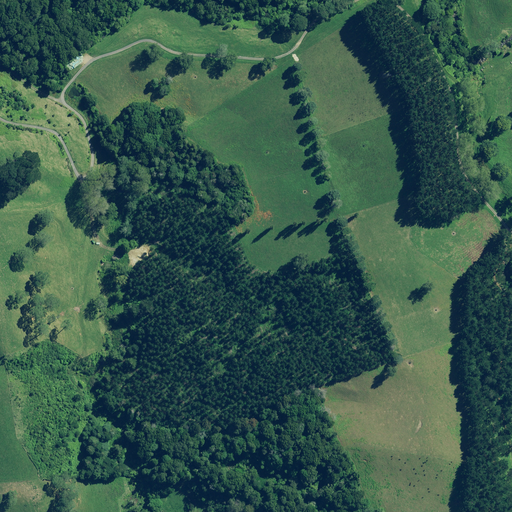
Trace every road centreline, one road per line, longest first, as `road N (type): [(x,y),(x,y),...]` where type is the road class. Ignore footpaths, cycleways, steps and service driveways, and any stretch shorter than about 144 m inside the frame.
road 1 (track): [(511,261),(489,233),(449,58),(433,35),(394,19),(305,50),(237,52),(209,40),(158,40),(114,45),(102,67)]
road 2 (track): [(0,120),(88,127),(84,100),(102,67)]
